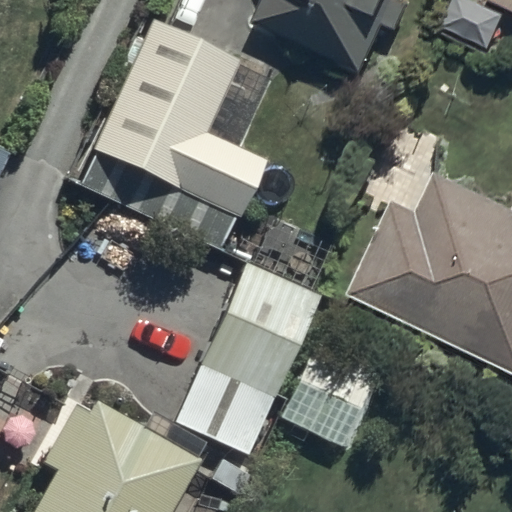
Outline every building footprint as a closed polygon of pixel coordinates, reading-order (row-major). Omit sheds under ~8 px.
[(383,34),(378,32),(394,0),(270,0),(256,30),(361,80),(383,34)] [(511,0),(486,0),(484,5),(511,18),(511,0)] [(234,72),(147,34),(89,169),(237,233),(263,173),(202,147),(234,72)] [(415,217),(390,207),(345,306),(511,382),(511,215),(430,181),(415,217)] [(196,374),(170,433),(243,465),(269,406),(196,374)] [(85,426),(69,416),(37,472),(54,482),(35,511),(171,511),(194,473),(92,414),(85,426)]
